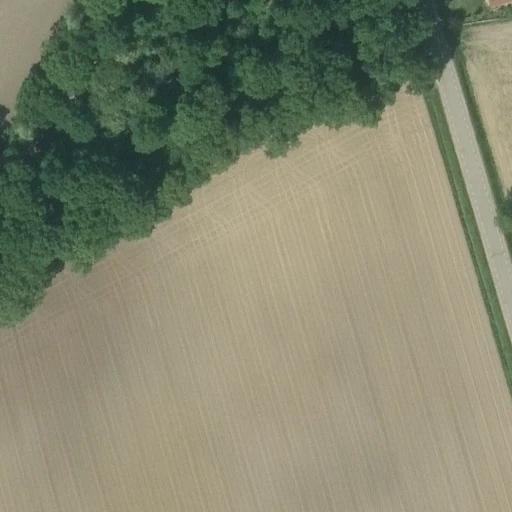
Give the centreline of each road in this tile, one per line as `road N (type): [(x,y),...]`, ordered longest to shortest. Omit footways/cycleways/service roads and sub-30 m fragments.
road 1 (tertiary): [(511,298),(428,0)]
road 2 (track): [(120,0),(63,123),(0,158)]
